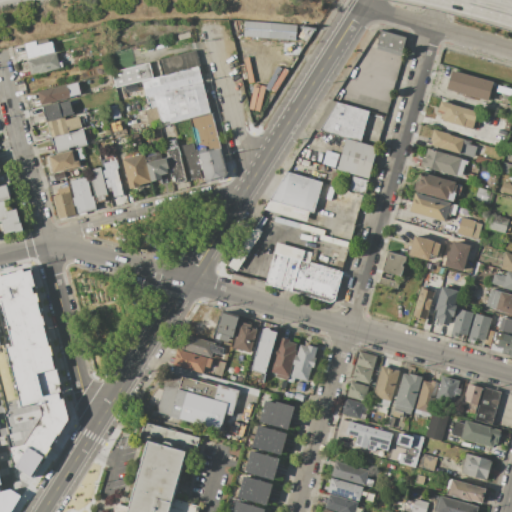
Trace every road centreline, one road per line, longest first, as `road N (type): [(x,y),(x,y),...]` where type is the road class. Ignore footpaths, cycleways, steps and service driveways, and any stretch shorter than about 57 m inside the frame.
road 1 (tertiary): [(40,511),(365,0)]
road 2 (residential): [(293,511),(440,0)]
road 3 (residential): [(511,374),(47,244),(0,256)]
road 4 (residential): [(91,433),(0,56)]
road 5 (residential): [(250,182),(47,244)]
road 6 (residential): [(250,182),(213,26)]
road 7 (tertiary): [(361,8),(511,50)]
